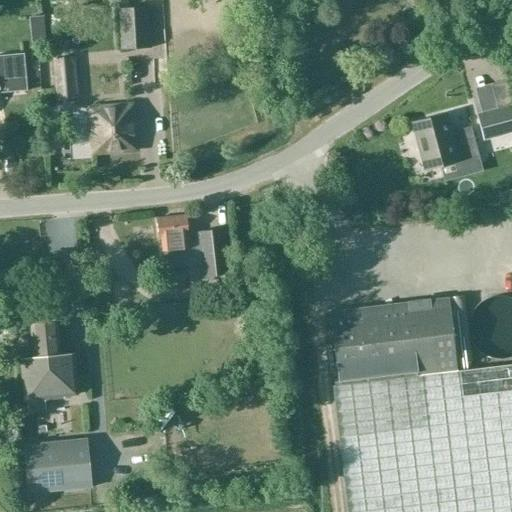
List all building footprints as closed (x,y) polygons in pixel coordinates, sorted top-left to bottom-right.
[(148,7),(144,7),(143,0),(124,0),(125,8),(117,9),(120,50),(151,48),(148,7)] [(43,20),(29,21),(31,43),(46,42),(43,20)] [(53,60),(56,101),(79,98),(76,58),(53,60)] [(14,92),(31,90),(29,70),(13,72),(14,92)] [(89,156),(138,152),(133,104),(86,107),(89,156)] [(511,106),(477,117),(483,140),(511,132),(511,106)] [(413,123),(426,170),(456,162),(457,163),(479,157),(471,127),(449,132),(445,115),(413,123)] [(171,145),(177,164),(221,150),(215,131),(171,145)] [(354,221),(366,215),(360,203),(347,209),(354,221)] [(198,234),(197,234),(188,235),(186,216),(156,219),(160,251),(161,251),(163,263),(180,261),(179,249),(200,247),(203,277),(228,274),(223,230),(198,233),(198,234)] [(225,278),(192,281),(193,299),(226,296),(225,278)] [(511,287),(506,287),(501,287),(493,289),(488,292),(483,296),(480,301),(476,307),(475,312),(474,318),(475,324),(476,328),(479,335),(482,340),(488,345),(493,348),(501,350),(506,350),(511,350),(511,349),(511,287)] [(449,298),(329,312),(338,384),(338,386),(332,387),(346,511),(511,511),(511,365),(457,372),(457,370),(449,298)] [(31,324),(34,358),(21,359),(25,402),(26,402),(28,412),(46,410),(45,400),(63,398),(63,397),(77,395),(72,354),(60,355),(56,321),(31,324)] [(28,494),(91,488),(87,440),(23,446),(28,494)]
